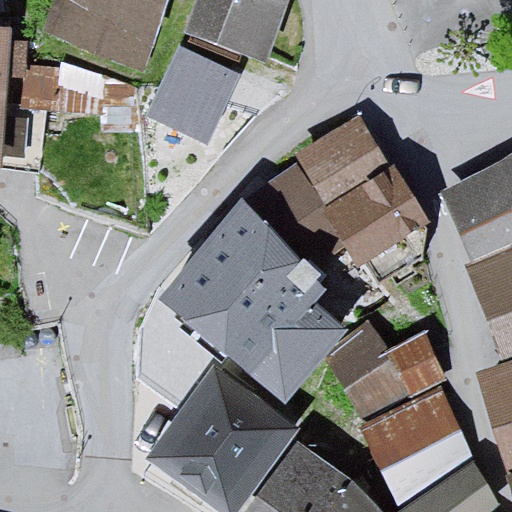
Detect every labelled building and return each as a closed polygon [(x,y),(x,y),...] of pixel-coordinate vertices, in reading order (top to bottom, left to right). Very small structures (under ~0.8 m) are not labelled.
[(68,0),(65,19),(159,53),(174,0),(68,0)] [(194,0),(185,23),(266,54),(286,0),(194,0)] [(244,75),(180,45),(149,112),(213,141),(244,75)] [(436,242),(360,124),(273,185),(316,240),(401,266),(436,242)] [(511,161),(465,186),(502,256),(511,250),(511,161)] [(243,190),(160,292),(288,396),(323,353),(351,319),(316,290),(331,271),(243,190)] [(511,262),(488,272),(511,331),(511,262)] [(369,321),(323,353),(359,408),(446,376),(426,328),(387,340),(369,321)] [(212,360),(146,450),(230,511),(296,421),(212,360)] [(441,388),(364,424),(393,484),(469,448),(441,388)] [(370,511),(381,499),(296,436),(238,511),(370,511)] [(498,511),(506,506),(481,465),(420,511),(498,511)]
